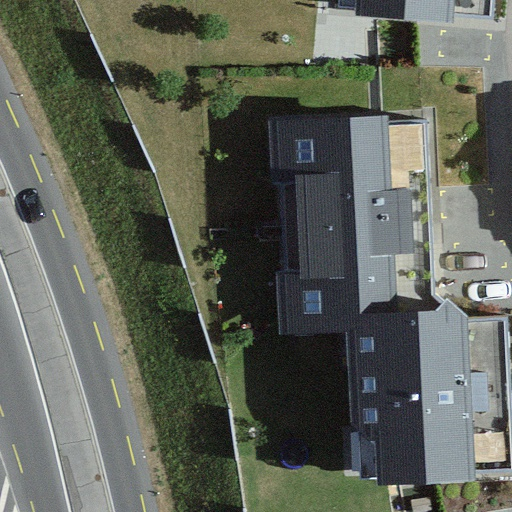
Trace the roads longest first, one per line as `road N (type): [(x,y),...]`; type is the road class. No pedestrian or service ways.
road 1 (primary): [(136,511),(84,314),(0,104)]
road 2 (primary): [(0,350),(45,511)]
